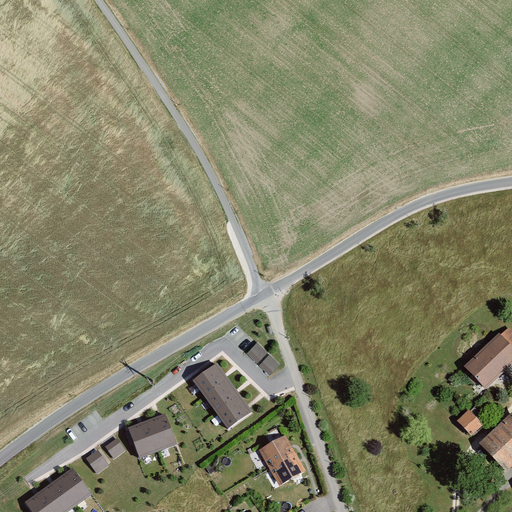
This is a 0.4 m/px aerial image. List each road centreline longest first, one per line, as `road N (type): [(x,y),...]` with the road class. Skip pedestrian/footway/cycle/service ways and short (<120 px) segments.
road 1 (track): [(98,0),(214,182),(262,293)]
road 2 (unclassified): [(0,461),(106,385),(262,293)]
road 3 (unclassified): [(262,293),(417,204),(511,181)]
road 4 (residential): [(262,293),(338,511)]
